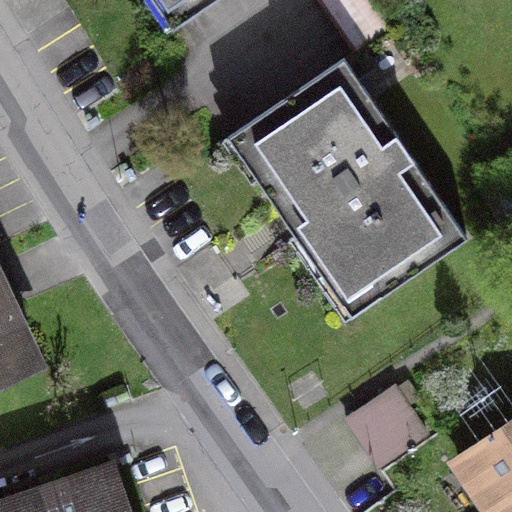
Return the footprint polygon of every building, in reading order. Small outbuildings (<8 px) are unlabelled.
[(231,0),(142,0),(171,41),(231,0)] [(461,247),(342,70),(230,145),(349,321),(461,247)] [(0,392),(41,373),(0,286),(0,392)] [(511,431),(455,470),(483,510),(511,489),(511,431)] [(133,511),(125,481),(14,511),(133,511)] [(511,511),(511,489),(483,510),(484,511),(511,511)]
